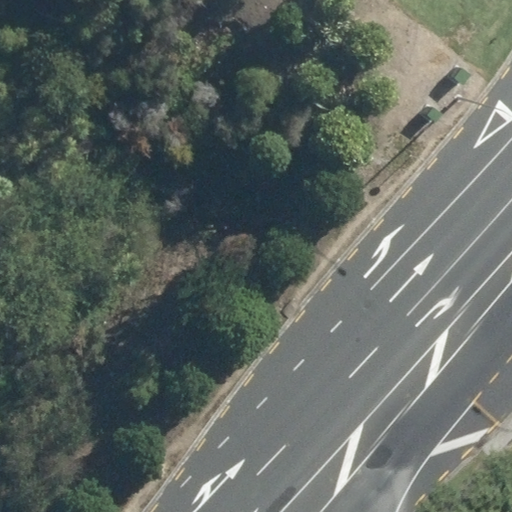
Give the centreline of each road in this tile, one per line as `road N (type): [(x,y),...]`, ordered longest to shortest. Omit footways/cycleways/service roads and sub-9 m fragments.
road 1 (secondary): [(366,406),(511,199)]
road 2 (secondary): [(511,277),(366,406)]
road 3 (secondary): [(366,406),(276,511)]
